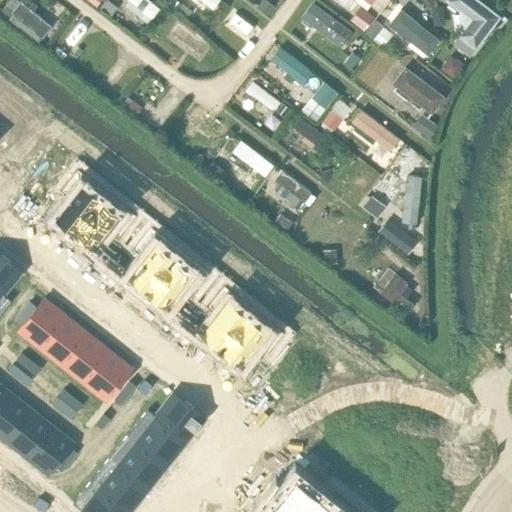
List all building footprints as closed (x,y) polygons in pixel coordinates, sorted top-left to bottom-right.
[(104,0),(104,1),(99,7),(110,15),(116,7),(106,0),(104,0)] [(149,0),(125,0),(152,20),(161,8),(149,0)] [(197,0),(213,11),(221,0),(197,0)] [(480,0),(444,0),(459,11),(468,19),(460,30),(456,35),(475,50),(501,15),(480,0)] [(177,24),(169,35),(199,57),(207,46),(177,24)] [(445,96),(404,66),(391,83),(432,113),(433,112),(435,114),(447,99),(444,97),(445,96)] [(255,81),(246,93),(276,115),(285,103),(255,81)] [(195,107),(187,119),(217,141),(225,129),(195,107)] [(437,124),(421,113),(412,125),(431,139),(437,124)] [(300,115),(292,127),(322,149),(330,137),(315,126),(300,115)] [(243,144),(235,155),(265,177),(273,166),(243,144)] [(72,196),(56,216),(74,231),(106,191),(78,168),(62,188),(72,196)] [(280,173),(272,184),(302,206),(310,195),(280,173)] [(106,191),(74,231),(93,246),(109,226),(119,234),(135,214),(106,191)] [(324,203),(316,215),(346,237),(354,225),(324,203)] [(145,254),(129,274),(147,289),(180,249),(151,226),(135,246),(145,254)] [(180,249),(147,289),(151,292),(149,294),(161,303),(162,301),(166,304),(182,284),(192,292),(208,272),(180,249)] [(0,252),(0,291),(10,300),(10,299),(3,293),(21,270),(0,252)] [(218,312),(202,332),(221,347),(253,307),(224,284),(208,304),(218,312)] [(0,291),(0,311),(10,300),(0,291)] [(22,324),(18,328),(41,346),(66,315),(43,297),(36,306),(29,315),(22,324)] [(30,301),(23,310),(29,315),(36,306),(30,301)] [(253,307),(221,347),(239,362),(255,342),(265,350),(281,330),(253,307)] [(23,310),(15,319),(22,324),(29,315),(23,310)] [(66,315),(41,346),(62,363),(87,332),(66,315)] [(87,332),(62,363),(84,381),(109,349),(87,332)] [(109,349),(84,381),(106,398),(131,367),(109,349)] [(21,351),(16,358),(26,365),(31,359),(21,351)] [(31,359),(26,365),(35,373),(40,366),(31,359)] [(13,362),(8,369),(17,376),(22,370),(13,362)] [(22,370),(17,376),(26,384),(31,377),(22,370)] [(129,379),(122,389),(128,394),(136,384),(129,379)] [(63,388),(58,394),(67,402),(72,395),(63,388)] [(7,389),(0,397),(0,434),(4,437),(29,406),(7,389)] [(122,389),(114,398),(121,403),(128,394),(122,389)] [(147,408),(147,409),(186,440),(205,416),(173,390),(155,414),(147,408)] [(58,394),(53,401),(62,408),(67,402),(58,394)] [(72,395),(67,402),(76,409),(81,403),(72,395)] [(67,402),(62,408),(71,416),(76,409),(67,402)] [(29,406),(4,437),(25,455),(45,430),(50,423),(29,406)] [(147,409),(128,432),(167,463),(186,440),(147,409)] [(103,412),(96,422),(102,427),(110,417),(103,412)] [(25,455),(48,472),(54,464),(62,455),(69,445),(73,441),(50,423),(45,430),(25,455)] [(128,432),(110,455),(149,486),(167,463),(128,432)] [(69,445),(62,455),(68,460),(76,450),(69,445)] [(62,455),(54,464),(61,469),(68,460),(62,455)] [(110,455),(91,478),(131,509),(149,486),(110,455)] [(366,511),(334,486),(325,498),(320,494),(321,493),(295,472),(294,474),(295,475),(273,501),(272,501),(263,511),(366,511)] [(91,478),(72,502),(84,511),(128,511),(131,509),(91,478)]
